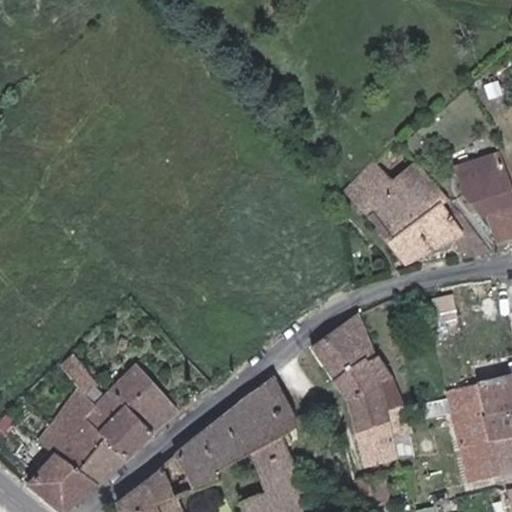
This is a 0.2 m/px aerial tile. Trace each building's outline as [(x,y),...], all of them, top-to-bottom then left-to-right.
[(482,208),(511,199),(511,198),(496,152),(450,163),(452,179),(472,210),(482,208)] [(376,162),(344,187),(404,267),(448,244),(459,258),(490,249),(413,156),(392,176),(376,162)] [(491,240),(511,234),(511,199),(482,208),(491,240)] [(376,352),(357,315),(311,346),(335,377),(376,352)] [(376,352),(335,377),(345,410),(351,425),(385,416),(377,378),(387,373),(376,352)] [(77,389),(82,394),(94,384),(71,356),(59,366),(77,389)] [(83,414),(125,460),(177,413),(135,367),(92,406),(83,414)] [(511,372),(446,385),(464,478),(511,468),(511,372)] [(273,377),(171,457),(186,488),(210,477),(207,472),(244,450),(264,489),(237,501),(240,511),(311,511),(286,447),(279,433),(290,428),(273,377)] [(48,451),(93,485),(125,460),(83,414),(92,406),(82,394),(77,389),(35,438),(48,451)] [(385,416),(351,425),(360,467),(393,459),(385,416)] [(26,477),(63,511),(93,485),(48,451),(26,477)] [(180,511),(160,466),(112,503),(115,511),(180,511)] [(383,478),(374,480),(377,501),(387,499),(383,478)]
